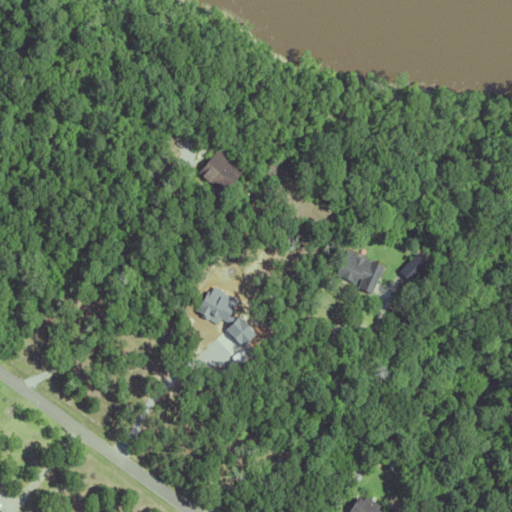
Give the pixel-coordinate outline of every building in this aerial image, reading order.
[(198,177),(199,176),(195,173),(215,147),(242,168),(220,195),(198,177)] [(141,169),(159,154),(170,167),(152,182),(141,169)] [(356,288),(359,280),(356,278),(354,284),(334,275),(343,252),(380,267),(369,294),(356,288)] [(302,337),(303,331),(323,334),(322,340),(302,337)] [(363,490),(378,499),(376,503),(379,504),(374,511),(354,511),(345,506),(356,488),(362,492),(363,490)]
